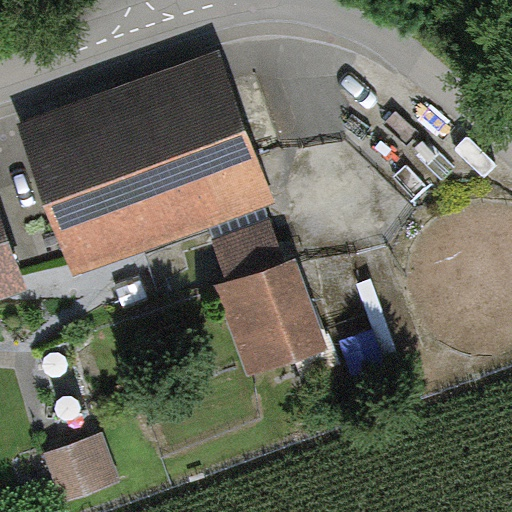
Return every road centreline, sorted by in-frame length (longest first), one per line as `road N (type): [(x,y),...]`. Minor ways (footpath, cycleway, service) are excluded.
road 1 (residential): [(511,145),(378,29),(344,12),(260,0),(142,27)]
road 2 (residential): [(142,27),(0,77)]
